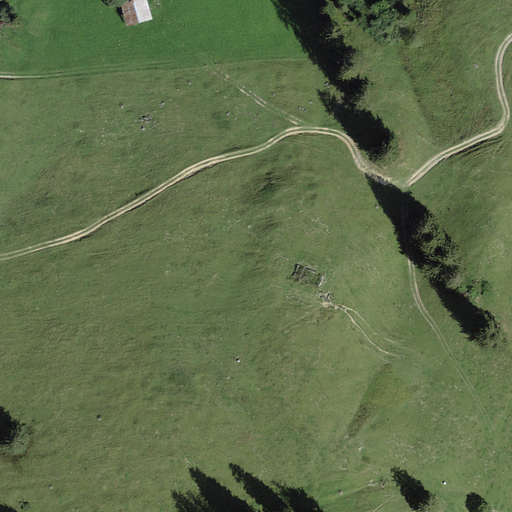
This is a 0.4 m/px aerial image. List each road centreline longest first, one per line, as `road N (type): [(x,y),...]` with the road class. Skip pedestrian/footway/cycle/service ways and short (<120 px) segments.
road 1 (track): [(0,258),(83,233),(191,170),(296,130),(342,135),(371,176),(400,184)]
road 2 (track): [(400,184),(502,127),(507,112),(497,68),(511,37)]
